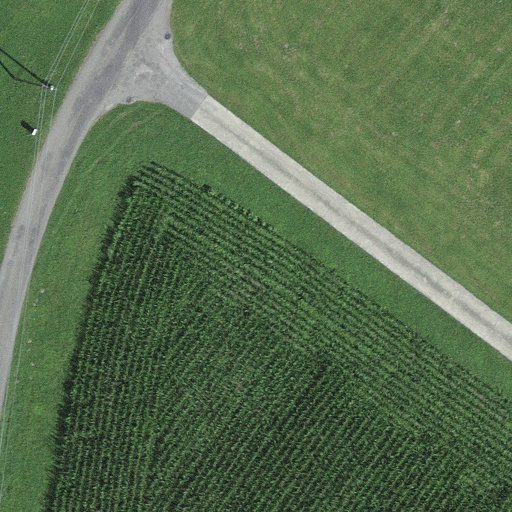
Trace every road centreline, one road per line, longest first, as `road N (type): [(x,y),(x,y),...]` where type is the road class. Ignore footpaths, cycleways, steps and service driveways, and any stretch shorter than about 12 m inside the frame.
road 1 (residential): [(118,43),(511,338)]
road 2 (residential): [(0,348),(34,214),(81,104),(118,43)]
